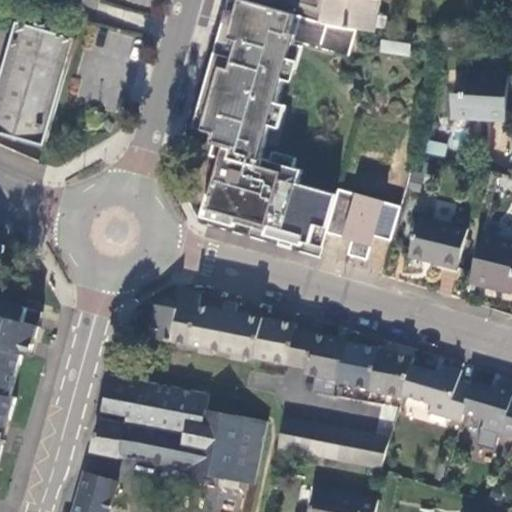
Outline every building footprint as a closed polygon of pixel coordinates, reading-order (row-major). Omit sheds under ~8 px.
[(325,232),(334,196),(297,184),(301,170),(294,168),(296,159),(272,152),(270,160),(261,158),(295,15),(245,0),(225,0),(190,137),(211,145),(209,156),(218,160),(200,218),(319,253),(325,232)] [(324,0),(320,23),(373,33),(379,0),(324,0)] [(74,39),(16,22),(0,77),(0,133),(44,146),(74,39)] [(408,53),(412,33),(392,30),(384,28),(380,50),(408,56),(408,53)] [(504,120),(507,73),(462,70),(461,94),(451,93),(450,118),(481,119),(504,120)] [(428,139),(425,152),(444,157),(447,144),(428,139)] [(334,196),(325,232),(352,240),(347,253),(365,259),(373,236),(390,241),(401,207),(365,196),(337,188),(334,196)] [(466,229),(417,217),(408,256),(430,261),(456,267),(466,229)] [(511,243),(480,235),(468,281),(497,288),(497,286),(510,290),(511,284),(511,243)] [(155,305),(148,337),(171,342),(189,345),(197,305),(199,293),(187,290),(181,289),(178,302),(164,299),(163,307),(155,305)] [(0,450),(2,442),(0,441),(0,430),(1,426),(6,427),(15,398),(10,397),(22,356),(27,342),(34,344),(42,313),(2,301),(0,302),(0,450)] [(233,312),(197,305),(189,345),(253,358),(262,318),(248,315),(233,312)] [(279,322),(262,318),(253,358),(287,365),(294,330),(295,325),(279,322)] [(287,365),(305,369),(312,334),(294,330),(287,365)] [(329,337),(312,334),(305,369),(304,373),(338,381),(346,342),(346,341),(329,337)] [(27,342),(22,356),(30,358),(34,344),(27,342)] [(365,345),(346,342),(338,381),(338,383),(370,389),(378,351),(379,348),(365,345)] [(394,354),(378,351),(370,389),(370,392),(402,398),(402,395),(411,366),(413,358),(394,354)] [(440,375),(411,366),(402,395),(431,404),(428,412),(460,423),(463,413),(471,386),(457,382),(460,371),(451,368),(443,365),(440,375)] [(221,478),(253,484),(267,423),(205,410),(208,396),(112,376),(90,452),(221,478)] [(493,390),(472,383),(471,386),(463,413),(485,420),(483,428),(511,438),(511,397),(511,394),(511,386),(506,384),(496,381),(493,390)] [(293,452),(299,421),(283,418),(277,448),(293,452)] [(299,421),(293,452),(309,455),(315,424),(299,421)] [(324,458),(329,427),(315,424),(309,455),(324,458)] [(338,461),(343,430),(329,427),(324,458),(338,461)] [(353,464),(359,433),(343,430),(338,461),(353,464)] [(367,467),(373,436),(359,433),(353,464),(367,467)] [(380,470),(389,439),(373,436),(367,467),(380,470)] [(108,511),(116,482),(85,472),(73,511),(108,511)] [(375,511),(377,500),(313,488),(308,511),(375,511)]
